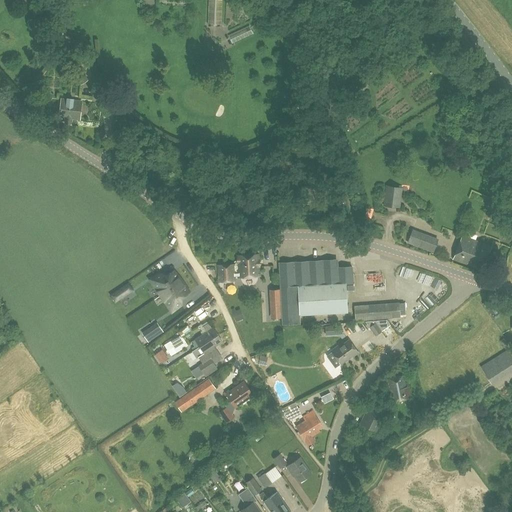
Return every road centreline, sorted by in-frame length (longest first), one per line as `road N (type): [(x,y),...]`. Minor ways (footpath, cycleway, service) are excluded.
road 1 (unclassified): [(470,281),(358,242),(214,232),(179,216)]
road 2 (residential): [(316,511),(336,431),(363,379),(470,281)]
road 3 (unclassified): [(179,216),(0,100)]
road 4 (residential): [(243,363),(227,316),(183,247),(179,216)]
